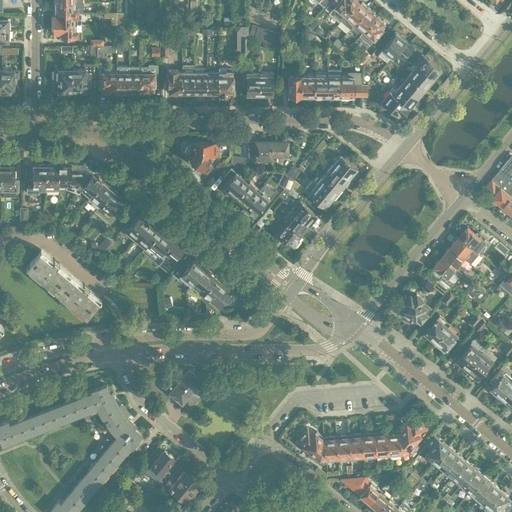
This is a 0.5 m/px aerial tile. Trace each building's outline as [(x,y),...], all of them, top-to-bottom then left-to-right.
[(339,0),(335,6),(334,8),(343,16),(356,0),(339,0)] [(350,27),(367,6),(361,1),(360,2),(357,0),(356,0),(343,16),(340,19),(350,27)] [(75,1),(55,1),(55,8),(57,8),(56,12),(78,13),(78,8),(75,8),(75,1)] [(359,35),(376,15),(373,13),(374,11),(367,6),(350,27),(359,35)] [(56,14),(54,14),(54,23),(81,24),(81,17),(78,17),(78,13),(56,12),(56,14)] [(382,28),(380,26),(384,22),(381,19),(380,18),(378,15),(376,15),(359,35),(369,44),(373,40),(374,38),(382,28)] [(317,17),(309,26),(313,30),(321,21),(317,17)] [(0,29),(10,29),(10,22),(8,22),(8,18),(0,18),(0,29)] [(81,24),(54,23),(54,32),(57,32),(57,37),(78,37),(78,30),(81,30),(81,24)] [(253,24),(249,36),(254,37),(258,26),(253,24)] [(241,50),(241,37),(241,25),(233,25),(233,50),(241,50)] [(194,35),(194,27),(187,27),(187,26),(182,26),(182,36),(187,36),(187,35),(194,35)] [(263,28),(258,26),(254,37),(260,39),(263,28)] [(269,30),(263,28),(260,39),(265,41),(269,30)] [(10,36),(10,34),(10,29),(0,29),(0,39),(8,40),(8,36),(10,36)] [(275,31),(269,30),(265,41),(271,43),(275,31)] [(280,33),(275,31),(271,43),(276,44),(280,33)] [(396,32),(389,40),(378,53),(388,61),(399,49),(407,55),(414,47),(405,39),(405,38),(401,35),(400,35),(396,32)] [(358,59),(363,64),(371,54),(365,50),(358,59)] [(441,69),(429,59),(422,53),(414,63),(416,65),(433,79),(438,74),(438,73),(441,69)] [(85,69),(72,69),(72,91),(78,91),(78,92),(84,92),(84,91),(88,91),(88,83),(91,83),(91,74),(94,74),(94,63),(85,63),(85,69)] [(148,63),(148,69),(141,69),(141,91),(142,93),(147,93),(148,91),(153,91),(153,86),(154,86),(154,74),(158,74),(158,63),(148,63)] [(194,71),(194,65),(182,64),(182,71),(181,71),(181,92),(183,92),(184,93),(188,93),(189,92),(194,92),(194,71)] [(141,91),(141,69),(141,65),(128,65),(128,69),(128,93),(135,93),(135,91),(141,91)] [(433,79),(416,65),(408,75),(425,88),(428,84),(430,84),(433,79)] [(168,66),(168,89),(169,89),(169,92),(170,92),(171,93),(176,93),(177,92),(181,92),(181,71),(178,71),(178,66),(168,66)] [(233,89),(233,69),(233,67),(226,67),(226,71),(220,71),(219,93),(219,94),(221,94),(222,96),(227,96),(228,94),(229,94),(229,89),(233,89)] [(19,69),(1,69),(1,91),(2,91),(2,92),(8,92),(8,91),(14,91),(14,85),(15,85),(15,76),(19,77),(19,69)] [(54,69),(54,79),(59,79),(59,91),(60,91),(60,92),(67,92),(67,91),(72,91),(72,69),(54,69)] [(110,93),(115,93),(116,91),(116,69),(103,69),(103,86),(104,86),(104,91),(109,91),(110,93)] [(128,69),(116,69),(116,91),(122,91),(122,93),(128,93),(128,69)] [(340,97),(340,75),(340,69),(327,69),(327,75),(327,95),(332,95),(332,97),(340,97)] [(207,71),(194,71),(194,92),(195,92),(196,93),(200,93),(201,92),(207,92),(207,71)] [(220,71),(207,71),(207,92),(208,93),(213,93),(214,92),(218,92),(218,93),(219,93),(220,71)] [(252,75),(252,71),(246,71),(246,80),(247,80),(247,94),(251,94),(251,96),(260,96),(260,75),(252,75)] [(274,72),(268,72),(268,75),(260,75),(260,96),(268,96),(268,94),(273,94),(273,80),(274,80),(274,72)] [(353,95),(353,84),(355,84),(355,95),(361,95),(361,84),(361,72),(348,72),(348,75),(340,75),(340,97),(349,97),(349,95),(353,95)] [(289,74),(289,95),(293,95),(293,97),(302,97),(302,95),(302,75),(289,74)] [(315,75),(302,75),(302,95),(306,95),(306,97),(315,97),(315,75)] [(327,75),(315,75),(315,97),(323,97),(323,95),(327,95),(327,75)] [(425,88),(408,75),(400,84),(418,98),(422,93),(422,92),(425,88)] [(418,98),(400,84),(393,93),(409,107),(412,103),(414,103),(418,98)] [(409,107),(393,93),(390,90),(382,100),(401,116),(409,107)] [(322,139),(314,148),(319,152),(327,143),(322,139)] [(272,158),(272,154),(272,140),(255,140),(249,140),(249,157),(255,157),(255,158),(272,158)] [(288,140),(272,140),(272,154),(288,154),(288,140)] [(218,156),(218,141),(194,141),(192,141),(192,142),(191,142),(190,142),(189,142),(188,143),(187,143),(187,144),(186,145),(185,146),(185,147),(185,148),(185,149),(185,150),(185,151),(185,152),(185,153),(186,154),(187,155),(187,156),(188,156),(188,157),(208,173),(214,166),(210,163),(207,161),(211,156),(218,156)] [(340,154),(332,164),(348,177),(349,176),(351,176),(354,173),(353,171),(357,167),(340,154)] [(511,163),(508,160),(500,170),(511,179),(511,163)] [(15,179),(15,170),(14,170),(14,165),(9,165),(9,163),(1,163),(1,165),(1,191),(19,191),(19,179),(15,179)] [(46,186),(46,164),(44,163),(39,163),(38,164),(38,165),(33,165),(33,179),(26,179),(26,186),(30,186),(30,192),(39,192),(39,190),(46,190),(46,186)] [(53,163),(48,163),(46,164),(46,186),(59,186),(59,165),(54,165),(53,163)] [(65,163),(61,163),(60,165),(59,165),(59,186),(67,186),(74,189),(81,170),(72,170),(72,165),(66,165),(65,163)] [(293,164),(286,173),(289,175),(294,179),(298,167),(293,164)] [(348,177),(332,164),(325,173),(341,186),(344,183),(346,183),(348,179),(348,177)] [(227,180),(225,183),(228,186),(226,188),(226,189),(226,191),(228,192),(230,192),(236,196),(248,182),(231,167),(223,177),(227,180)] [(89,177),(86,174),(81,170),(74,189),(82,192),(88,197),(102,181),(101,181),(102,180),(101,178),(99,176),(97,176),(96,176),(92,173),(89,177)] [(511,192),(511,179),(500,170),(483,190),(491,197),(500,186),(505,190),(507,188),(511,192)] [(278,182),(283,187),(289,175),(286,173),(284,171),(278,182)] [(341,186),(325,173),(317,182),(333,196),(333,195),(335,195),(338,192),(338,190),(341,186)] [(294,179),(289,175),(283,187),(289,191),(291,185),(294,179)] [(304,187),(294,179),(291,185),(300,192),(304,187)] [(248,182),(236,196),(237,197),(235,199),(240,203),(241,201),(245,204),(259,188),(249,180),(248,182)] [(105,184),(102,181),(88,197),(98,205),(112,189),(112,187),(108,184),(106,184),(105,184)] [(333,196),(317,182),(309,192),(325,206),(328,202),(330,201),(333,198),(332,196),(333,196)] [(300,192),(291,185),(289,191),(296,197),(300,192)] [(500,186),(491,197),(501,205),(510,194),(511,192),(507,188),(505,190),(500,186)] [(283,187),(277,194),(283,199),(289,191),(283,187)] [(259,188),(245,204),(249,208),(248,209),(253,214),(255,212),(256,213),(270,197),(259,188)] [(112,209),(121,198),(118,195),(118,194),(118,192),(114,189),(112,189),(98,205),(94,210),(111,223),(118,214),(113,209),(112,209)] [(511,213),(511,212),(511,195),(510,194),(501,205),(511,213)] [(300,199),(292,209),(309,223),(311,220),(313,222),(319,215),(300,199)] [(309,223),(292,209),(283,219),(300,234),(303,230),(305,232),(310,225),(309,223)] [(135,239),(149,221),(148,220),(149,218),(146,216),(144,217),(139,213),(130,224),(127,221),(119,231),(127,237),(129,234),(135,239)] [(280,217),(272,227),(277,231),(275,232),(285,240),(286,239),(292,244),(293,242),(294,244),(299,238),(298,237),(300,234),(283,219),(283,220),(280,217)] [(155,223),(152,221),(150,222),(149,221),(135,239),(144,247),(147,244),(159,229),(155,226),(155,223)] [(462,231),(458,236),(471,247),(480,236),(479,236),(480,232),(477,230),(474,231),(471,229),(467,226),(466,227),(464,227),(462,230),(462,231)] [(180,247),(175,243),(171,239),(171,237),(161,229),(159,230),(159,229),(147,244),(163,258),(164,256),(169,260),(180,247)] [(451,244),(450,246),(463,256),(468,251),(474,256),(478,252),(474,248),(471,247),(458,236),(455,240),(453,240),(451,243),(451,244)] [(106,237),(99,246),(103,250),(111,241),(106,237)] [(446,251),(442,255),(462,272),(465,267),(458,262),(463,256),(450,246),(449,247),(448,247),(446,250),(446,251)] [(53,260),(47,255),(40,249),(26,266),(35,273),(36,272),(49,282),(48,284),(56,291),(70,274),(57,263),(58,262),(55,259),(53,260)] [(462,272),(442,255),(438,260),(437,260),(435,263),(435,264),(434,265),(443,273),(447,276),(452,270),(458,276),(462,272)] [(205,268),(194,258),(185,268),(180,264),(173,273),(178,277),(180,276),(191,285),(205,268)] [(509,261),(505,258),(497,266),(502,270),(509,261)] [(221,281),(205,268),(191,285),(202,294),(204,292),(209,285),(214,289),(221,281)] [(511,292),(511,271),(507,278),(504,275),(499,282),(511,292)] [(443,273),(439,277),(450,287),(453,282),(447,276),(443,273)] [(83,285),(70,274),(56,291),(65,298),(66,296),(79,307),(78,308),(87,316),(100,299),(87,288),(88,287),(85,284),(83,285)] [(427,278),(424,277),(420,282),(422,284),(421,285),(427,290),(429,288),(433,283),(427,278)] [(448,289),(436,279),(433,283),(429,288),(440,298),(448,289)] [(236,294),(232,290),(237,285),(232,280),(227,286),(221,281),(214,289),(209,285),(204,292),(202,294),(200,297),(208,304),(212,299),(217,303),(219,304),(220,304),(222,303),(223,303),(224,303),(225,302),(226,301),(227,300),(228,299),(230,301),(236,294)] [(473,283),(466,291),(478,301),(485,292),(473,283)] [(449,289),(441,299),(447,304),(455,294),(449,289)] [(410,294),(401,305),(405,308),(401,312),(408,318),(409,317),(414,322),(426,307),(425,306),(427,304),(423,300),(424,299),(416,293),(414,297),(410,294)] [(169,296),(162,299),(165,307),(172,305),(169,296)] [(473,326),(482,316),(476,312),(474,315),(468,321),(473,326)] [(447,325),(442,321),(444,318),(439,314),(425,331),(428,334),(427,335),(434,340),(447,325)] [(494,315),(490,320),(489,320),(497,327),(502,320),(495,314),(494,315)] [(482,316),(473,326),(479,330),(487,321),(482,316)] [(511,327),(505,323),(501,329),(508,334),(511,329),(511,327)] [(447,325),(434,340),(441,346),(441,345),(445,348),(459,331),(454,327),(452,329),(447,325)] [(466,369),(485,346),(474,337),(466,346),(467,347),(456,359),(461,363),(461,365),(466,369)] [(503,350),(508,354),(511,348),(511,342),(510,341),(503,350)] [(488,365),(493,359),(496,356),(485,346),(466,369),(471,374),(473,373),(478,377),(488,365)] [(503,363),(490,379),(494,383),(490,387),(494,391),(494,392),(499,396),(511,380),(511,377),(508,374),(511,370),(503,363)] [(188,406),(207,384),(189,368),(177,383),(170,377),(163,385),(188,406)] [(511,380),(499,396),(503,400),(505,400),(509,403),(511,398),(511,380)] [(119,405),(113,395),(112,392),(110,393),(107,383),(92,389),(94,394),(7,428),(5,422),(0,423),(0,437),(3,444),(101,406),(108,417),(116,427),(122,434),(61,507),(56,503),(49,511),(50,511),(74,511),(131,445),(136,449),(141,442),(139,440),(142,437),(140,436),(142,434),(135,427),(136,425),(134,423),(128,418),(126,415),(123,411),(121,408),(119,405)] [(408,424),(405,422),(398,429),(401,451),(407,450),(411,454),(419,445),(415,441),(424,430),(421,428),(423,425),(414,417),(408,424)] [(307,427),(299,436),(302,439),(300,442),(311,452),(310,453),(321,462),(326,462),(326,460),(324,436),(316,430),(314,433),(307,427)] [(398,429),(386,430),(388,454),(401,453),(401,451),(398,429)] [(386,430),(373,431),(376,455),(388,454),(386,430)] [(373,431),(361,433),(363,457),(376,455),(373,431)] [(361,433),(348,434),(350,458),(363,457),(361,433)] [(348,434),(336,435),(338,459),(350,458),(348,434)] [(435,461),(448,445),(443,441),(442,441),(434,434),(426,444),(419,451),(429,459),(431,457),(435,461)] [(336,435),(324,436),(326,460),(338,459),(336,435)] [(453,449),(448,445),(435,461),(439,464),(437,466),(442,470),(456,453),(453,450),(453,449)] [(165,468),(174,457),(164,449),(150,466),(147,470),(161,483),(170,472),(165,468)] [(459,456),(456,453),(442,470),(446,474),(448,472),(452,475),(465,460),(461,456),(459,456)] [(470,463),(465,460),(452,475),(456,479),(455,481),(459,485),(473,468),(470,465),(470,463)] [(477,470),(473,468),(459,485),(464,488),(465,486),(470,490),(483,474),(478,470),(477,470)] [(196,475),(191,471),(189,474),(184,469),(178,477),(173,473),(163,485),(173,493),(176,491),(186,499),(202,481),(201,480),(201,477),(198,475),(196,475)] [(418,479),(411,472),(405,479),(413,485),(418,479)] [(488,478),(483,474),(470,490),(474,493),(472,495),(477,499),(491,482),(488,479),(488,478)] [(365,476),(346,478),(347,484),(351,487),(355,485),(360,494),(360,495),(369,502),(381,489),(365,476)] [(133,489),(138,484),(132,479),(127,484),(133,489)] [(494,485),(491,482),(477,499),(481,503),(483,501),(487,505),(500,489),(496,485),(494,485)] [(381,489),(369,502),(378,510),(390,497),(381,489)] [(492,511),(505,511),(511,504),(511,503),(507,499),(509,497),(505,494),(505,493),(500,489),(487,505),(491,508),(490,510),(492,511)] [(390,497),(378,510),(380,511),(392,511),(399,504),(390,497)]
